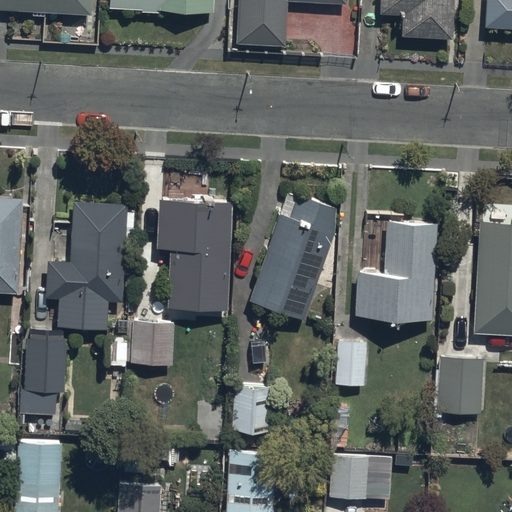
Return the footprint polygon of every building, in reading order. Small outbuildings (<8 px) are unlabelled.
[(116,0),(116,5),(207,10),(207,0),(116,0)] [(234,0),(232,35),(282,40),(284,0),(234,0)] [(396,27),(448,30),(450,0),(375,0),(375,4),(397,5),(396,27)] [(511,0),(483,0),(482,18),(511,20),(511,0)] [(241,290),(296,312),(339,203),(284,181),(241,290)] [(229,190),(164,188),(160,301),(226,303),(229,190)] [(120,294),(125,195),(71,189),(64,251),(39,252),(40,291),(120,294)] [(18,191),(0,190),(0,282),(14,283),(18,191)] [(469,324),(511,328),(511,207),(475,205),(469,324)] [(428,315),(433,212),(383,214),(381,260),(355,259),(352,311),(428,315)] [(170,360),(171,318),(125,317),(124,359),(170,360)] [(64,333),(24,333),(23,384),(18,384),(17,410),(53,410),(53,388),(63,388),(64,333)] [(363,382),(364,337),(335,336),(334,381),(363,382)] [(479,411),(481,354),(436,353),(434,409),(479,411)] [(270,378),(230,377),(228,426),(269,427),(270,378)] [(56,511),(59,438),(12,436),(8,511),(56,511)] [(271,511),(274,445),(224,444),(221,511),(271,511)] [(389,451),(363,450),(362,494),(387,495),(389,451)] [(157,511),(159,479),(117,477),(114,511),(157,511)]
